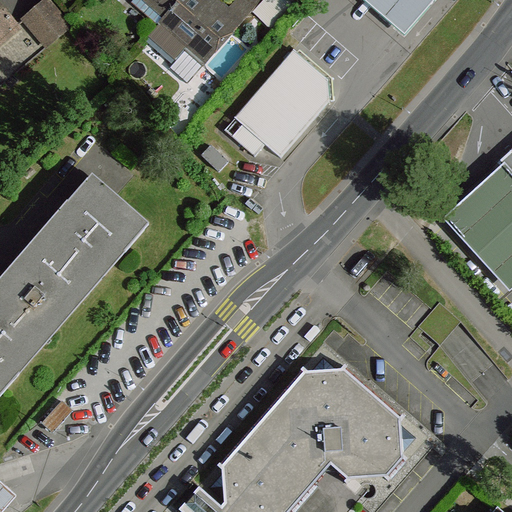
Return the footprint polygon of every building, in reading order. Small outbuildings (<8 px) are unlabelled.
[(51,0),(48,0),(26,19),(48,46),(73,26),(51,0)] [(148,0),(169,18),(153,38),(178,59),(187,49),(206,65),(261,0),(240,0),(231,10),(218,0),(148,0)] [(269,0),(261,13),(277,24),(292,0),(269,0)] [(0,6),(0,43),(18,28),(0,6)] [(237,119),(285,159),(333,102),(332,81),(296,52),(237,119)] [(511,153),(502,162),(506,166),(511,171),(511,153)] [(0,283),(0,401),(152,227),(93,177),(0,283)] [(291,511),(335,461),(352,477),(391,475),(407,456),(405,417),(349,368),(311,370),(228,464),(230,502),(225,507),(204,487),(185,508),(188,511),(291,511)] [(0,511),(4,511),(19,495),(0,478),(0,511)]
